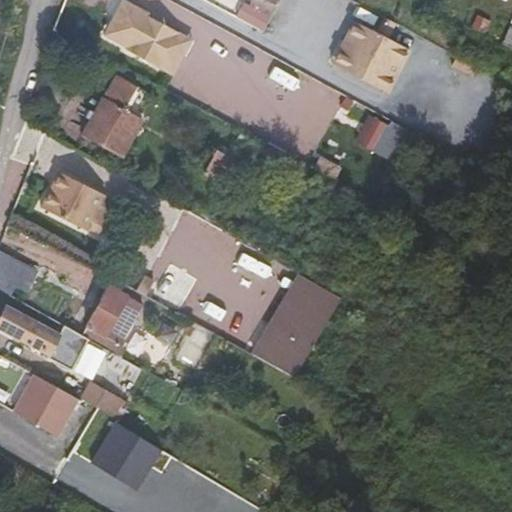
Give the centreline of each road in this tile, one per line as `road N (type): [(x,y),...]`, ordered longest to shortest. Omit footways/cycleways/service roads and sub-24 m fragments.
road 1 (unknown): [(200,0),(430,122)]
road 2 (residential): [(0,166),(34,0)]
